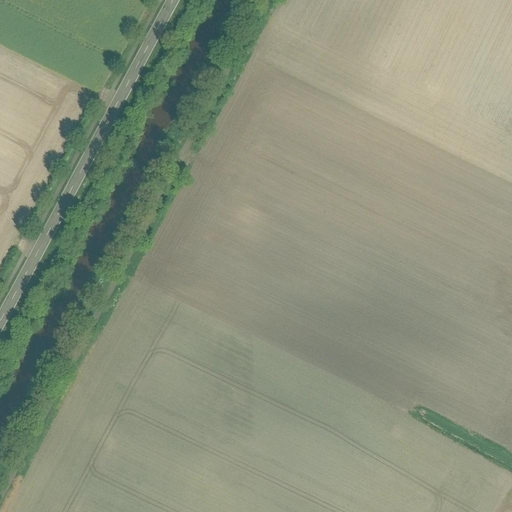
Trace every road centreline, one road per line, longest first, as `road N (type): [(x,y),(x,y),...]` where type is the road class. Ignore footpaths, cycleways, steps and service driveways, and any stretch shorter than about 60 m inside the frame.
road 1 (unclassified): [(253,0),(0,473)]
road 2 (tertiary): [(0,322),(172,0)]
